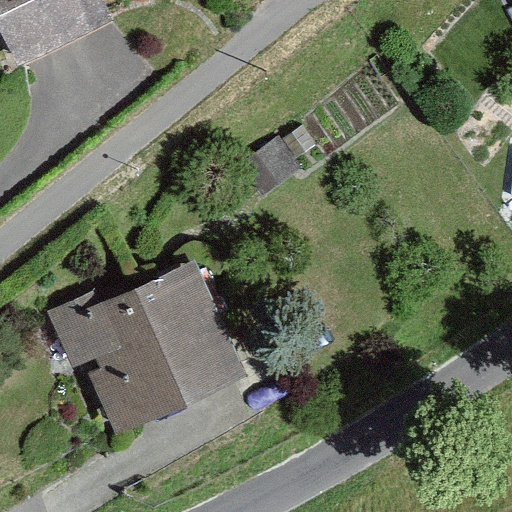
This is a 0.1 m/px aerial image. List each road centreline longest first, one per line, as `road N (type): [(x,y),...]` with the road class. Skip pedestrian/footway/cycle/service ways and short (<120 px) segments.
road 1 (residential): [(311,0),(0,255)]
road 2 (tertiary): [(511,355),(359,452),(244,511)]
